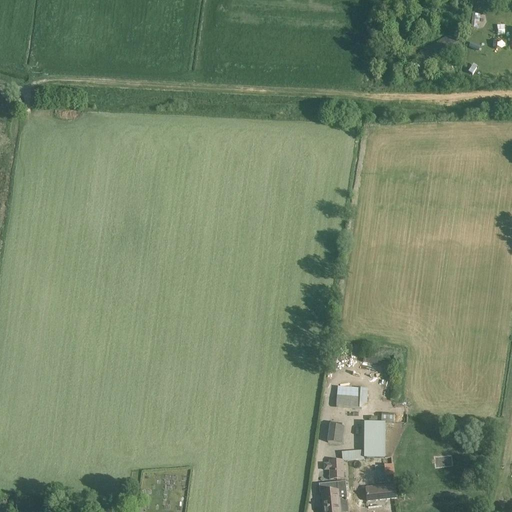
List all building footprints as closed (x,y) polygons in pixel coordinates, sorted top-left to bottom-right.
[(472,17),(471,30),(479,31),(480,17),(472,17)] [(397,39),(403,48),(414,41),(409,31),(397,39)] [(455,33),(419,53),(428,69),(464,50),(455,33)] [(337,390),(335,405),(360,407),(361,392),(337,390)] [(381,422),(385,422),(385,423),(394,423),(394,413),(381,413),(381,422)] [(364,451),(364,459),(385,459),(385,423),(385,422),(381,422),(364,422),(364,451)] [(330,423),(328,443),(340,445),(342,425),(330,423)] [(392,458),(392,464),(384,465),(385,476),(400,476),(399,457),(392,458)] [(329,464),(324,464),(324,471),(329,471),(330,480),(344,479),(343,462),(343,461),(342,461),(329,462),(329,464)] [(458,487),(454,474),(435,480),(439,492),(444,490),(445,492),(458,487)] [(336,483),(319,485),(319,494),(322,493),(323,511),(348,511),(346,489),(337,490),(336,483)] [(367,492),(368,502),(397,499),(396,498),(402,498),(400,486),(395,487),(395,488),(367,492)]
